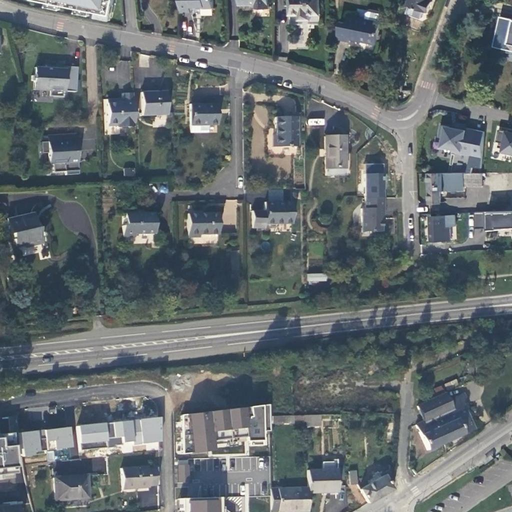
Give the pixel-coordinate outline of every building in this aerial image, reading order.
[(113,0),(31,0),(110,18),(113,0)] [(181,0),(181,11),(192,11),(195,13),(198,11),(203,11),(203,7),(214,7),(214,0),(181,0)] [(320,0),(290,0),(291,15),(301,15),(301,20),(309,20),(309,15),(321,14),(320,0)] [(430,0),(409,0),(408,4),(427,11),(429,12),(433,2),(431,1),(430,0)] [(427,11),(408,4),(408,5),(410,6),(408,11),(409,14),(421,18),(423,17),(425,12),(427,12),(427,11)] [(339,22),(336,39),(351,43),(351,40),(377,45),(383,17),(381,14),(371,12),(367,13),(365,20),(348,16),(347,24),(339,22)] [(511,19),(500,16),(493,47),(511,51),(511,19)] [(293,41),(305,43),(308,23),(295,22),(293,41)] [(33,82),(33,90),(48,91),(48,97),(61,98),(62,92),(75,93),(76,73),(64,73),(65,68),(51,67),(51,69),(34,68),(34,76),(31,76),(31,81),(33,82)] [(119,127),(138,126),(136,92),(120,93),(120,98),(103,98),(105,132),(119,132),(119,127)] [(141,116),(166,115),(165,92),(140,93),(141,116)] [(215,104),(189,104),(188,133),(205,133),(206,126),(215,126),(215,104)] [(298,147),(297,117),(273,118),(274,136),(271,137),(272,148),(298,147)] [(495,154),(511,156),(511,130),(498,129),(495,154)] [(45,136),(46,143),(50,143),(50,140),(75,139),(75,135),(45,136)] [(344,176),(344,137),(324,137),(324,176),(344,176)] [(46,143),(39,143),(40,155),(47,154),(50,165),(51,165),(51,174),(63,173),(64,176),(77,176),(77,163),(73,163),(73,153),(76,152),(75,139),(50,140),(50,143),(46,143)] [(111,161),(103,161),(103,178),(111,177),(111,161)] [(445,191),(445,174),(429,174),(429,204),(441,203),(441,191),(445,191)] [(457,188),(457,174),(445,174),(445,191),(455,188),(457,188)] [(485,188),(485,174),(457,174),(457,188),(485,188)] [(384,212),(384,201),(364,201),(364,212),(361,212),(361,235),(369,235),(369,237),(381,237),(381,222),(383,222),(383,212),(384,212)] [(292,225),(292,202),(264,203),(265,212),(252,213),(252,230),(265,230),(265,225),(292,225)] [(153,235),(154,214),(137,214),(137,212),(124,212),(124,227),(121,227),(121,238),(134,238),(134,235),(153,235)] [(11,233),(14,249),(23,247),(22,243),(40,239),(37,226),(34,227),(31,213),(5,218),(8,233),(11,233)] [(217,214),(200,215),(186,215),(186,239),(198,239),(198,236),(217,235),(217,214)] [(457,216),(431,217),(432,241),(451,240),(451,224),(457,223),(457,216)] [(445,399),(443,394),(429,399),(415,406),(422,421),(414,425),(426,450),(442,442),(431,417),(450,408),(445,399)] [(431,417),(442,442),(472,429),(458,398),(453,400),(455,406),(450,408),(431,417)] [(268,403),(181,414),(182,453),(190,452),(212,450),(211,444),(210,440),(244,436),(245,440),(248,440),(249,445),(261,444),(261,430),(268,430),(268,403)] [(321,416),(273,415),(272,424),(320,426),(321,416)] [(156,417),(128,420),(130,441),(130,444),(157,441),(156,417)] [(113,447),(113,446),(113,445),(120,445),(119,442),(130,441),(128,420),(127,420),(101,423),(104,447),(104,448),(113,447)] [(104,447),(101,423),(74,427),(77,451),(104,447)] [(68,448),(66,428),(41,431),(44,451),(68,448)] [(30,452),(44,451),(41,431),(41,430),(17,433),(17,434),(19,453),(20,456),(31,455),(30,452)] [(0,434),(0,474),(14,473),(9,433),(0,434)] [(210,440),(211,444),(245,440),(244,436),(210,440)] [(485,465),(494,459),(491,455),(482,462),(485,465)] [(188,482),(188,464),(177,465),(178,482),(188,482)] [(119,468),(121,488),(148,486),(148,485),(156,484),(155,467),(147,467),(147,466),(119,468)] [(321,469),(306,469),(307,487),(307,492),(336,491),(336,468),(321,469)] [(348,470),(349,484),(356,483),(355,469),(348,470)] [(389,490),(389,489),(380,474),(367,482),(368,484),(358,491),(366,505),(389,490)] [(84,475),(51,477),(52,500),(85,498),(84,475)] [(307,487),(269,487),(270,492),(270,510),(278,510),(278,511),(307,510),(307,492),(307,487)] [(217,511),(217,497),(177,498),(178,510),(182,510),(181,511),(217,511)]
